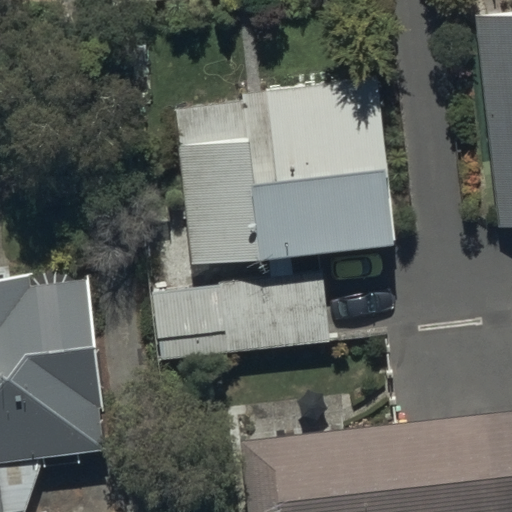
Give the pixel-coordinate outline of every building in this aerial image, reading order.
[(511,15),(480,19),(503,229),(511,227),(511,15)] [(196,271),(399,250),(382,81),(245,95),(246,103),(179,110),(196,271)] [(326,274),(155,294),(163,364),(334,344),(326,274)] [(34,288),(33,279),(0,282),(0,511),(30,511),(47,463),(47,469),(85,465),(84,457),(110,455),(105,415),(110,415),(95,281),(34,288)] [(499,511),(511,511),(511,412),(489,415),(499,511)] [(251,511),(499,511),(489,415),(243,444),(251,511)]
